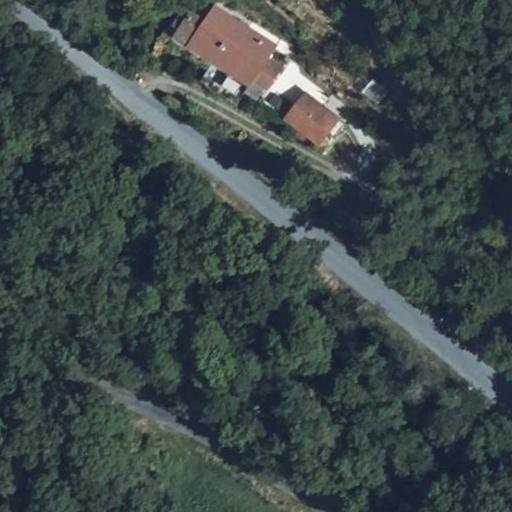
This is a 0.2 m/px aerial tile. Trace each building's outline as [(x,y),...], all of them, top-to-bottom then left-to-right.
[(282,49),(221,9),(211,22),(201,15),(187,36),(259,84),(263,79),(273,62),(282,49)] [(287,71),(273,62),(263,79),(277,88),(287,71)] [(340,114),(317,96),(306,111),(329,127),(340,114)] [(350,122),(340,114),(329,127),(306,111),(299,121),(333,146),(350,122)] [(398,182),(381,174),(375,188),(391,197),(398,182)]
